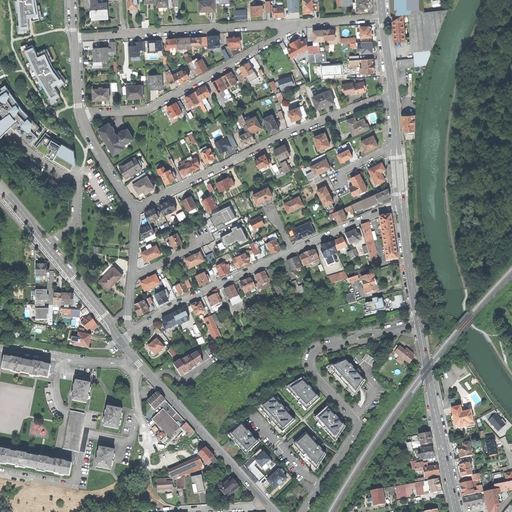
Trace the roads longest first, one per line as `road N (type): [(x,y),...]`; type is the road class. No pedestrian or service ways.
road 1 (residential): [(133,210),(289,132),(392,94)]
road 2 (residential): [(82,115),(147,109),(304,22)]
road 3 (residential): [(0,473),(75,486),(84,437),(131,440),(135,375)]
road 4 (residential): [(304,22),(75,37)]
road 5 (residential): [(353,339),(310,357),(358,427),(323,484)]
road 6 (residential): [(0,186),(121,341)]
road 7 (secondary): [(457,511),(418,322)]
road 8 (residential): [(142,365),(267,503)]
road 9 (residential): [(291,251),(165,309),(134,332)]
road 10 (residential): [(122,363),(0,348)]
road 11 (secondary): [(418,322),(400,202)]
